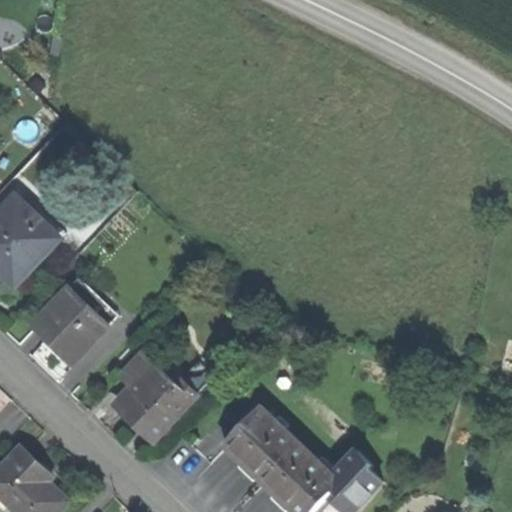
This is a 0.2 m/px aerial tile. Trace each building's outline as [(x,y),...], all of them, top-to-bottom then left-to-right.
[(0,274),(16,291),(63,243),(47,228),(18,200),(0,218),(0,274)] [(52,222),(47,228),(63,243),(68,238),(52,222)] [(71,289),(35,326),(58,349),(79,370),(116,333),(71,289)] [(125,378),(136,389),(157,367),(146,356),(125,378)] [(136,389),(120,405),(137,423),(158,443),(161,440),(159,438),(198,397),(184,384),(179,389),(157,367),(136,389)] [(259,475),(264,479),(299,441),(286,428),(276,419),(262,406),(226,444),(247,463),(259,475)] [(281,415),(276,419),(286,428),(290,423),(281,415)] [(319,459),(299,441),(264,479),(278,492),(293,507),(298,511),(312,511),(330,493),(342,481),(335,474),(328,468),(319,459)] [(359,449),(335,474),(342,481),(348,487),(337,499),(350,511),(356,511),(385,481),(371,467),(375,464),(359,449)] [(25,451),(0,477),(0,495),(13,508),(16,511),(70,511),(75,508),(51,485),(55,480),(43,468),(25,451)] [(323,455),(319,459),(328,468),(332,463),(323,455)] [(254,480),(259,475),(247,463),(242,468),(248,474),(254,480)] [(330,493),(337,499),(348,487),(342,481),(330,493)] [(289,511),(293,507),(278,492),(273,497),(280,503),(289,511)] [(0,510),(2,511),(9,511),(13,508),(0,495),(0,510)]
